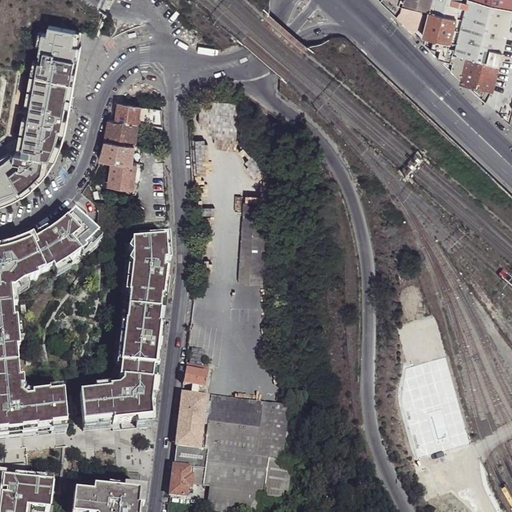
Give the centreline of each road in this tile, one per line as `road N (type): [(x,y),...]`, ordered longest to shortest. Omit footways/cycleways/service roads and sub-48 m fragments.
road 1 (residential): [(154,511),(183,264),(175,109)]
road 2 (residential): [(170,56),(144,56),(115,74),(64,196),(0,233)]
road 3 (secondary): [(463,120),(356,0)]
road 4 (residential): [(293,0),(251,52),(227,60),(170,56)]
road 5 (secondary): [(359,35),(463,120)]
road 6 (residential): [(249,71),(319,30),(359,35)]
